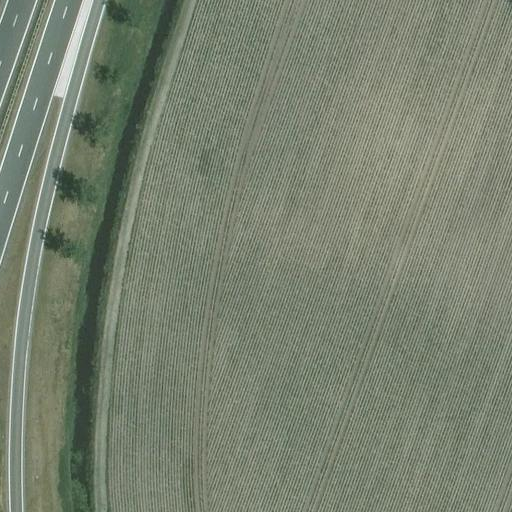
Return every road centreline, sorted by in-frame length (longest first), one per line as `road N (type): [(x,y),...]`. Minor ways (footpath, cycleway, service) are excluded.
road 1 (trunk): [(14,511),(22,306),(100,0)]
road 2 (trunk): [(0,209),(65,0)]
